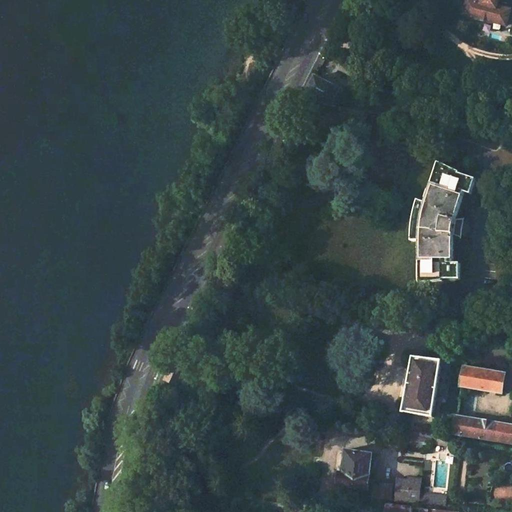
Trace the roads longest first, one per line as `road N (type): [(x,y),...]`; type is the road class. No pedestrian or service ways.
road 1 (primary): [(139,398),(334,0)]
road 2 (primary): [(322,0),(130,396)]
road 3 (primary): [(130,396),(99,511)]
